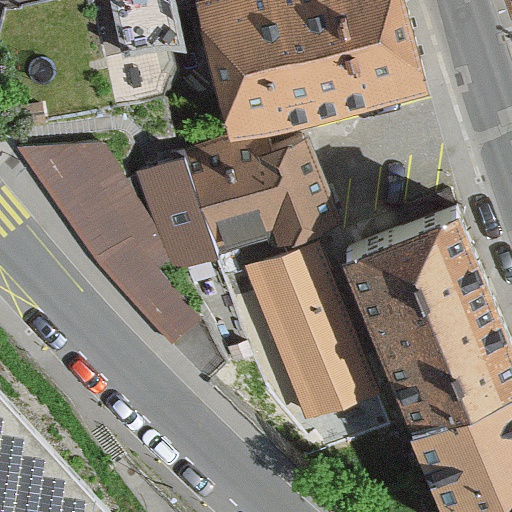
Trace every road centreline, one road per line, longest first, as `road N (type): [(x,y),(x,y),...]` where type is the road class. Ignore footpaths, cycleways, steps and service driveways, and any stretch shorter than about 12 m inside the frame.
road 1 (residential): [(286,511),(196,436),(0,230)]
road 2 (secondary): [(458,0),(511,178)]
